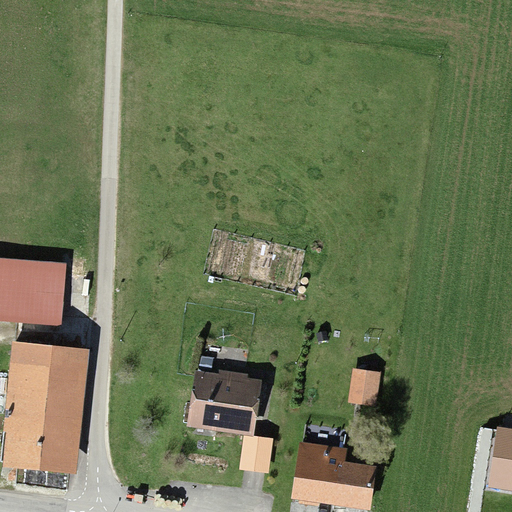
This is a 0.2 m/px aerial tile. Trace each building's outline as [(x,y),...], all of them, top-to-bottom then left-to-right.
[(59,268),(0,263),(0,321),(54,326),(59,268)] [(7,350),(0,445),(0,472),(61,477),(70,355),(7,350)] [(348,376),(345,406),(369,409),(373,379),(348,376)] [(250,384),(190,378),(184,433),(244,439),(250,384)] [(511,428),(497,427),(488,488),(511,491),(511,428)] [(338,458),(291,449),(282,502),(340,511),(359,511),(366,475),(336,470),(338,458)]
